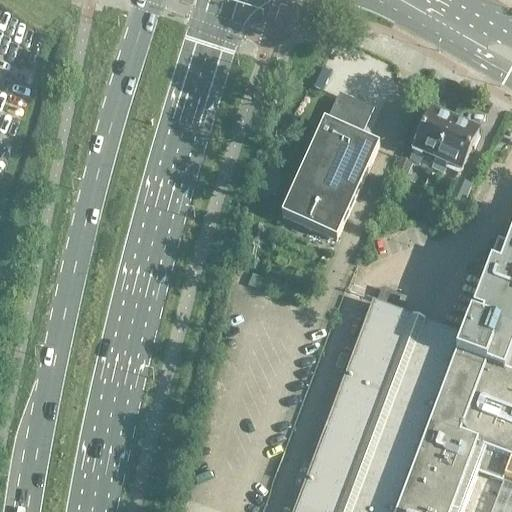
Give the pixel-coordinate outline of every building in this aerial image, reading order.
[(323,125),(282,218),(298,225),(337,243),(345,225),(378,149),(360,141),(361,140),(367,126),(372,116),(363,113),(362,112),(336,101),(325,124),(325,126),(323,125)] [(412,156),(416,157),(416,156),(436,165),(455,124),(450,122),(451,118),(436,111),(434,115),(431,113),(412,156)] [(455,124),(436,165),(434,168),(443,172),(445,168),(454,172),(455,170),(461,173),(472,149),(474,151),(480,139),(477,137),(478,134),(455,124)] [(403,169),(398,184),(404,186),(410,171),(403,169)] [(471,187),(458,181),(448,203),(462,209),(471,187)] [(413,213),(419,200),(408,195),(403,208),(413,213)] [(429,204),(419,200),(413,213),(424,217),(429,204)] [(373,305),(295,511),(463,511),(480,470),(511,482),(511,376),(506,374),(511,357),(511,238),(507,252),(498,248),(476,306),(487,309),(481,324),(471,320),(468,329),(464,339),(438,329),(373,305)] [(396,310),(401,294),(382,287),(376,303),(396,310)] [(511,488),(506,486),(501,500),(511,503),(511,488)]
